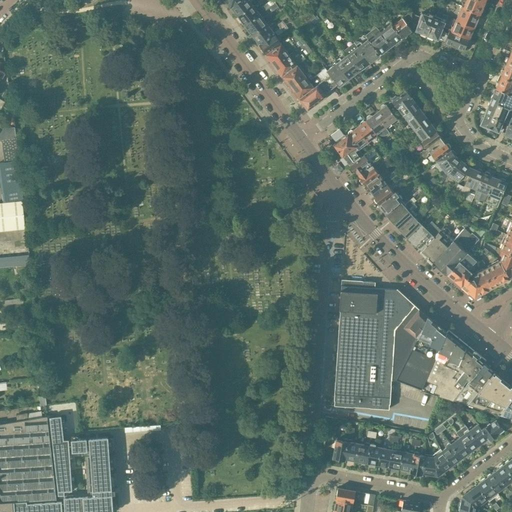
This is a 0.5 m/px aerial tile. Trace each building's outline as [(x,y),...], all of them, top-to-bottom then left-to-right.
[(253,4),(249,0),(238,0),(230,6),(231,6),(235,11),(234,13),(236,16),(238,15),(253,4)] [(484,0),(465,0),(463,5),(480,12),(482,11),(483,8),(482,6),(484,0)] [(260,13),(253,4),(238,15),(236,16),(239,20),(241,20),(245,25),(260,13)] [(266,9),(269,14),(274,9),(271,5),(269,7),(266,9)] [(477,19),(480,12),(463,5),(457,19),(474,26),(474,25),(476,25),(478,19),(477,19)] [(299,28),(315,16),(309,8),(293,20),(299,28)] [(392,24),(402,38),(414,29),(412,13),(412,10),(392,24)] [(426,34),(427,35),(434,17),(422,12),(421,16),(412,13),(414,29),(420,32),(421,34),(424,36),(426,34)] [(267,23),(260,13),(245,25),(248,29),(248,31),(250,35),(252,34),(267,23)] [(445,22),(434,17),(427,35),(428,37),(431,39),(433,37),(438,39),(441,30),(445,22)] [(322,21),(327,27),(330,24),(326,18),(322,21)] [(457,19),(452,30),(469,37),(471,33),(472,34),(474,28),(473,28),(474,26),(457,19)] [(258,44),(274,33),(267,23),(252,34),(250,35),(253,38),(255,38),(258,43),(258,44)] [(391,23),(380,32),(391,46),(395,43),(396,44),(402,40),(401,38),(402,38),(392,24),(391,23)] [(386,50),(391,46),(380,32),(376,27),(365,35),(368,39),(369,40),(380,55),(381,53),(382,55),(387,51),(386,50)] [(464,50),(469,37),(452,30),(448,29),(447,33),(441,30),(438,39),(464,50)] [(274,33),(258,44),(261,48),(261,50),(263,52),(265,52),(266,53),(281,42),(277,36),(278,35),(276,32),(274,33)] [(269,60),(271,60),(278,69),(277,70),(280,74),(282,74),(282,75),(302,61),(303,60),(305,58),(304,57),(312,51),(298,32),(290,38),(289,37),(281,42),(266,53),(267,54),(266,56),(269,60)] [(379,55),(380,55),(369,40),(368,39),(358,47),(370,62),(374,59),(376,60),(380,57),(379,55)] [(344,50),(348,55),(359,70),(370,62),(358,47),(355,43),(351,46),(350,45),(344,50)] [(359,70),(348,55),(337,63),(349,78),(353,75),(355,75),(359,72),(359,70)] [(302,61),(282,75),(287,82),(287,83),(289,85),(290,85),(291,87),(305,76),(299,67),(305,63),(303,60),(302,61)] [(349,78),(337,63),(327,70),(330,75),(338,85),(338,86),(339,85),(341,86),(345,83),(345,81),(349,78)] [(511,66),(506,64),(503,71),(502,70),(499,76),(511,80),(511,66)] [(295,92),(299,98),(320,82),(322,81),(317,74),(309,81),(305,76),(291,87),(291,88),(294,92),(295,92)] [(333,88),(338,85),(330,75),(322,81),(320,82),(299,98),(307,107),(309,108),(325,96),(324,95),(333,88)] [(498,82),(496,88),(511,95),(511,80),(499,76),(497,81),(498,82)] [(510,109),(511,103),(511,95),(496,88),(493,94),(492,94),(490,98),(491,100),(491,101),(508,108),(510,109)] [(398,109),(407,120),(421,109),(411,95),(412,93),(410,91),(407,91),(406,89),(398,96),(396,95),(393,98),(393,99),(389,102),(396,111),(398,109)] [(486,112),(503,120),(508,108),(491,101),(490,101),(488,102),(487,106),(488,108),(486,112)] [(382,108),(376,112),(386,126),(397,118),(387,104),(386,105),(384,104),(381,106),(382,108)] [(421,109),(407,120),(414,130),(428,119),(425,115),(426,112),(423,109),(421,109)] [(385,127),(386,126),(376,112),(372,116),(370,115),(367,117),(367,119),(366,120),(376,133),(377,133),(379,133),(380,134),(382,134),(384,134),(385,134),(386,133),(388,133),(388,132),(385,127)] [(498,132),(503,120),(486,112),(484,117),(481,118),(480,122),(481,126),(484,128),(487,127),(498,132)] [(432,124),(428,119),(414,130),(422,140),(436,129),(437,126),(434,123),(432,124)] [(377,134),(376,133),(366,120),(365,121),(363,120),(360,122),(360,124),(357,127),(367,141),(377,134)] [(0,133),(0,140),(2,141),(17,139),(15,127),(2,129),(0,133)] [(348,133),(347,134),(358,148),(367,141),(357,127),(353,130),(351,129),(348,131),(348,133)] [(422,140),(421,140),(428,149),(426,150),(424,150),(421,152),(423,155),(444,139),(440,135),(441,133),(439,130),(437,131),(436,129),(422,140)] [(355,150),(358,148),(347,134),(345,136),(344,134),(335,141),(336,142),(336,143),(335,145),(336,146),(334,147),(338,152),(339,151),(342,154),(345,158),(355,150)] [(2,141),(3,151),(19,149),(17,139),(2,141)] [(444,139),(423,155),(425,158),(429,155),(429,153),(430,152),(436,160),(451,149),(450,148),(451,146),(448,143),(447,143),(444,139)] [(355,171),(357,174),(371,163),(377,159),(381,156),(374,147),(363,155),(360,157),(350,165),(350,164),(349,165),(350,166),(350,168),(351,170),(353,170),(354,171),(355,171)] [(355,150),(345,158),(350,164),(350,165),(360,157),(363,155),(358,148),(355,150)] [(3,151),(4,159),(20,156),(19,149),(3,151)] [(442,175),(460,159),(456,156),(455,155),(456,153),(453,150),(451,150),(451,149),(436,160),(443,169),(439,172),(442,175)] [(377,159),(371,163),(357,174),(360,177),(359,177),(359,180),(362,183),(363,183),(364,184),(378,173),(372,165),(374,164),(376,164),(379,162),(377,159)] [(465,162),(460,159),(442,175),(446,178),(449,174),(459,180),(464,173),(470,167),(470,166),(469,165),(469,163),(467,161),(465,162)] [(21,183),(17,160),(0,162),(0,175),(1,186),(21,183)] [(470,167),(464,173),(469,175),(465,185),(458,182),(454,191),(461,194),(462,192),(468,194),(471,187),(477,189),(484,173),(483,172),(482,170),(479,169),(477,170),(470,167)] [(364,186),(366,190),(368,189),(369,191),(370,190),(372,193),(392,178),(396,175),(394,172),(387,177),(387,179),(385,181),(379,173),(378,173),(364,184),(365,185),(364,186)] [(477,189),(474,197),(485,202),(495,177),(490,175),(489,173),(486,172),(484,173),(477,189)] [(500,179),(495,177),(485,202),(497,207),(507,182),(506,182),(505,180),(502,178),(500,179)] [(378,202),(379,203),(393,192),(388,184),(389,183),(392,183),(395,181),(392,178),(372,193),(374,196),(374,197),(374,199),(376,202),(378,202)] [(22,200),(23,200),(21,183),(1,186),(4,202),(22,200)] [(385,211),(386,212),(399,201),(396,197),(398,195),(395,191),(393,192),(379,203),(381,205),(380,207),(383,211),(385,211)] [(389,217),(391,217),(394,221),(414,203),(410,199),(404,205),(400,200),(399,201),(386,212),(387,213),(387,215),(389,217)] [(0,202),(0,230),(6,230),(11,229),(16,229),(22,228),(26,228),(22,200),(4,202),(0,202)] [(398,228),(400,228),(401,229),(415,216),(414,216),(410,212),(417,206),(414,203),(394,221),(396,224),(396,225),(398,228)] [(421,210),(414,216),(415,216),(401,229),(405,233),(405,235),(408,237),(424,221),(420,217),(428,210),(425,206),(421,210)] [(413,240),(416,243),(435,223),(432,221),(428,225),(424,221),(408,237),(411,240),(413,240)] [(416,243),(422,249),(439,231),(441,229),(435,223),(416,243)] [(439,231),(422,249),(429,256),(429,257),(433,262),(434,260),(435,261),(454,240),(448,235),(451,231),(446,227),(445,228),(443,226),(441,229),(439,231)] [(435,261),(449,273),(467,252),(486,231),(471,226),(469,229),(472,232),(470,235),(463,229),(460,232),(454,240),(435,261)] [(501,248),(503,249),(511,253),(511,235),(507,234),(501,248)] [(511,253),(503,249),(502,252),(504,253),(501,260),(510,277),(511,270),(511,253)] [(476,260),(467,252),(449,273),(462,284),(471,274),(473,272),(476,260)] [(509,277),(510,277),(501,260),(486,268),(495,285),(509,277)] [(486,268),(481,271),(473,275),(482,292),(495,285),(486,268)] [(481,292),(482,292),(473,275),(472,275),(471,274),(462,284),(470,291),(470,295),(473,298),(476,298),(481,296),(481,293),(481,292)] [(342,291),(341,291),(334,405),(390,409),(392,379),(395,326),(414,304),(398,289),(351,286),(351,283),(343,282),(342,291)] [(397,380),(398,379),(411,351),(417,339),(428,316),(418,308),(414,304),(395,326),(392,379),(397,380)] [(417,339),(411,351),(398,379),(397,380),(410,384),(423,356),(427,348),(429,344),(438,324),(432,319),(428,316),(417,339)] [(446,331),(438,324),(429,344),(427,348),(423,356),(410,384),(422,389),(423,385),(425,381),(434,361),(446,331)] [(425,381),(436,386),(456,339),(447,332),(446,331),(434,361),(425,381)] [(438,396),(444,398),(456,371),(458,365),(466,347),(456,339),(436,386),(433,392),(438,394),(438,396)] [(466,347),(458,365),(461,367),(472,353),(466,347)] [(478,357),(480,355),(474,350),(472,353),(461,367),(458,365),(456,371),(444,398),(452,401),(454,399),(466,384),(484,362),(482,360),(478,357)] [(487,365),(484,362),(466,384),(454,399),(467,404),(482,386),(494,371),(494,370),(494,368),(490,365),(489,365),(488,367),(486,365),(487,365)] [(482,386),(467,404),(497,414),(502,408),(508,401),(511,396),(511,385),(494,371),(482,386)] [(511,419),(511,418),(511,396),(508,401),(502,408),(497,414),(502,416),(511,419)] [(0,511),(15,511),(14,501),(57,499),(48,415),(28,419),(27,412),(16,414),(17,420),(0,423),(0,511)] [(110,511),(115,511),(113,492),(105,492),(105,494),(65,497),(64,488),(70,487),(61,414),(48,415),(57,499),(14,501),(15,511),(110,511)] [(488,421),(480,426),(490,439),(498,434),(497,433),(503,429),(497,421),(494,420),(490,423),(488,421)] [(490,439),(480,426),(478,423),(473,427),(472,425),(467,429),(479,444),(484,441),(485,442),(489,439),(489,440),(490,439)] [(456,432),(460,437),(470,451),(471,450),(473,451),(476,449),(475,447),(479,444),(467,429),(465,425),(456,432)] [(112,489),(108,436),(71,439),(72,451),(87,450),(90,490),(112,489)] [(454,439),(450,442),(461,458),(465,455),(467,455),(470,453),(470,451),(460,437),(455,440),(454,439)] [(345,458),(348,439),(343,438),(342,440),(337,439),(333,457),(345,459),(345,458)] [(353,440),(348,439),(345,458),(349,459),(350,460),(354,461),(355,460),(356,460),(359,443),(353,442),(353,440)] [(362,461),(366,462),(370,443),(365,442),(364,444),(359,443),(356,460),(357,462),(361,463),(362,461)] [(458,460),(461,458),(450,442),(445,445),(446,447),(442,450),(452,464),(453,464),(455,464),(458,462),(458,460)] [(377,464),(381,447),(375,446),(375,444),(370,443),(366,462),(371,463),(372,464),(376,465),(377,464)] [(386,448),(381,447),(377,464),(378,464),(379,466),(383,467),(384,465),(389,466),(392,447),(387,446),(386,448)] [(399,468),(403,451),(397,450),(397,448),(392,447),(389,466),(393,467),(394,469),(398,469),(399,468)] [(452,465),(452,464),(442,450),(440,448),(432,455),(432,457),(443,471),(447,468),(449,469),(452,466),(452,465)] [(408,452),(403,451),(399,468),(400,468),(401,470),(405,471),(406,469),(410,470),(410,472),(414,451),(409,450),(408,452)] [(419,452),(414,451),(410,472),(421,474),(425,455),(419,454),(419,452)] [(432,457),(425,455),(421,474),(427,475),(428,473),(438,475),(443,471),(432,457)] [(511,479),(511,473),(504,464),(503,463),(499,467),(498,468),(495,471),(507,487),(511,483),(510,482),(511,479)] [(502,490),(507,487),(495,471),(491,474),(490,473),(487,476),(487,477),(486,477),(497,492),(501,488),(502,490)] [(481,481),(477,484),(487,498),(488,500),(493,497),(492,495),(497,492),(486,477),(485,478),(484,478),(481,480),(481,481)] [(475,500),(479,506),(480,506),(484,503),(483,502),(487,498),(477,484),(477,485),(475,484),(472,487),(472,488),(462,495),(472,497),(475,500)] [(337,499),(353,502),(355,491),(338,487),(336,499),(337,499)] [(373,506),(375,494),(369,493),(367,504),(369,505),(373,506)] [(477,511),(479,506),(475,500),(472,497),(462,495),(461,505),(459,506),(458,510),(459,511),(477,511)] [(335,509),(335,510),(344,511),(351,511),(353,502),(337,499),(336,504),(334,505),(334,508),(335,509)] [(403,500),(401,511),(405,511),(418,511),(420,503),(403,500)]
